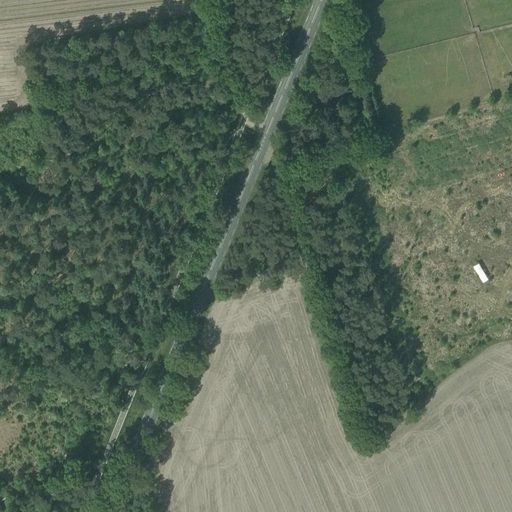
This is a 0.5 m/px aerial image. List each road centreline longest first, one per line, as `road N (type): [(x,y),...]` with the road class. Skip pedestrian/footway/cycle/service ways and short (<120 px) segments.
road 1 (primary): [(110,511),(321,0)]
road 2 (track): [(0,169),(236,111),(200,0)]
